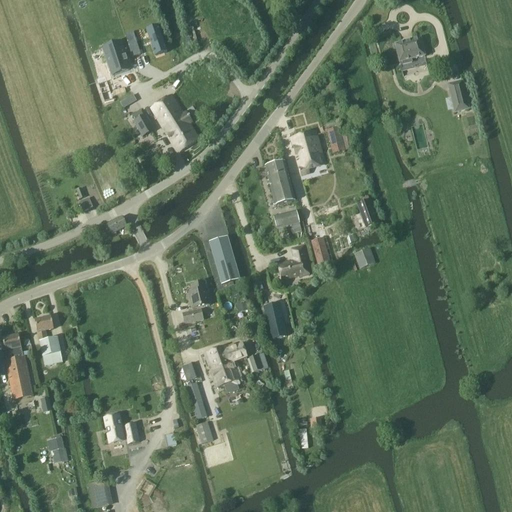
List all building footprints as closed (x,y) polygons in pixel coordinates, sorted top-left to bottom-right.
[(158,26),(146,31),(155,56),(164,53),(165,54),(167,54),(158,26)] [(115,37),(97,44),(108,74),(126,69),(115,37)] [(396,46),(395,46),(395,47),(399,63),(399,64),(400,64),(402,72),(427,66),(425,57),(424,57),(420,41),(421,41),(420,40),(419,40),(411,42),(404,44),(405,44),(396,46)] [(132,46),(136,57),(141,55),(137,44),(132,46)] [(105,81),(98,84),(105,98),(111,94),(105,81)] [(468,111),(469,111),(469,110),(468,110),(462,84),(462,83),(461,83),(449,86),(448,86),(448,87),(455,113),(455,114),(456,114),(468,111)] [(172,97),(152,110),(178,154),(199,141),(172,97)] [(125,100),(120,103),(124,109),(128,106),(125,100)] [(141,111),(133,116),(136,121),(134,122),(143,137),(154,131),(146,116),(144,116),(141,111)] [(334,127),(326,129),(330,144),(338,142),(342,142),(338,126),(334,127)] [(316,135),(290,141),(298,175),(304,173),(303,170),(323,165),(322,160),(316,135)] [(349,136),(342,138),(346,151),(353,150),(349,136)] [(265,168),(267,177),(275,207),(295,202),(284,164),(265,168)] [(83,213),(93,209),(89,200),(80,203),(83,213)] [(370,200),(357,205),(366,228),(378,223),(370,200)] [(277,230),(288,227),(292,226),(294,234),(302,232),(296,212),(273,218),(277,230)] [(112,236),(127,228),(122,218),(107,225),(112,236)] [(226,238),(209,243),(221,285),(239,280),(226,238)] [(322,240),(311,243),(318,266),(329,263),(322,240)] [(288,266),(279,269),(282,281),(299,277),(299,278),(309,276),(305,260),(306,260),(303,248),(292,251),(294,262),(287,264),(288,266)] [(370,250),(354,256),(359,270),(374,265),(375,265),(370,250)] [(190,293),(193,310),(210,307),(205,283),(192,286),(194,293),(190,293)] [(280,302),(263,307),(270,343),(288,338),(280,302)] [(246,303),(236,306),(238,314),(248,311),(246,303)] [(185,325),(204,321),(201,311),(183,314),(185,325)] [(35,322),(41,348),(45,368),(63,364),(58,339),(48,341),(46,332),(54,331),(51,318),(35,322)] [(2,340),(4,348),(7,361),(6,361),(14,401),(32,397),(24,357),(23,357),(19,336),(2,340)] [(233,363),(247,358),(243,345),(228,350),(227,347),(221,349),(227,365),(233,363)] [(227,365),(221,349),(204,355),(210,371),(227,365)] [(256,357),(249,359),(254,373),(261,371),(268,369),(263,355),(256,357)] [(240,381),(233,363),(227,365),(210,371),(216,389),(240,381)] [(195,364),(181,367),(187,382),(200,378),(195,364)] [(197,383),(186,386),(197,421),(207,418),(197,383)] [(48,399),(40,400),(43,414),(51,413),(52,412),(49,399),(48,399)] [(120,415),(104,418),(109,442),(127,438),(128,445),(139,443),(136,425),(122,427),(120,415)] [(208,422),(195,425),(200,445),(213,441),(208,422)] [(51,441),(49,441),(52,452),(56,451),(64,449),(62,438),(60,439),(51,441)] [(64,449),(56,451),(59,464),(69,462),(66,449),(64,449)] [(113,507),(108,482),(88,486),(93,511),(113,507)]
